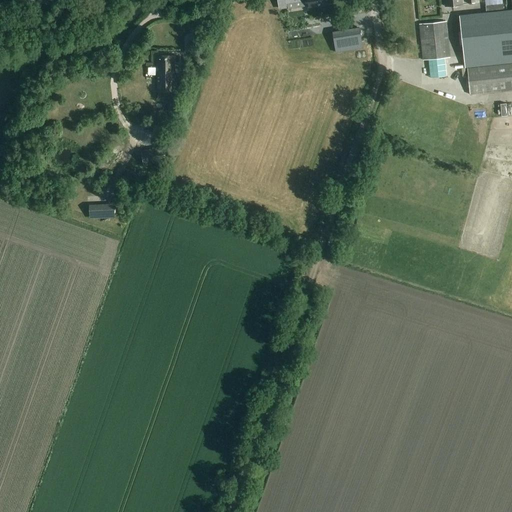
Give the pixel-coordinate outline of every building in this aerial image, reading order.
[(277,0),(279,9),(288,8),(287,3),(308,0),(310,7),(328,4),(327,0),(277,0)] [(465,68),(511,62),(511,9),(460,15),(465,68)] [(421,33),(420,33),(423,60),(451,57),(447,23),(420,25),(421,33)] [(360,26),(333,31),(336,50),(363,46),(360,26)] [(174,91),(174,55),(159,55),(159,59),(157,59),(157,66),(160,66),(160,74),(157,74),(157,92),(174,91)] [(470,95),(511,91),(511,63),(467,69),(470,95)] [(430,83),(445,82),(444,67),(428,68),(430,83)] [(481,151),(480,142),(479,125),(472,125),(473,152),(481,151)] [(144,166),(167,162),(164,147),(141,151),(144,166)]
